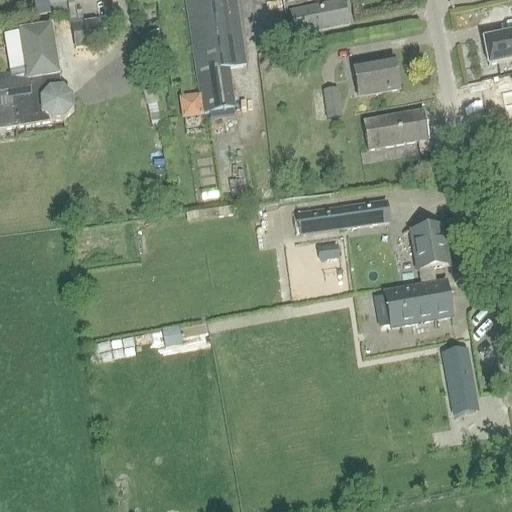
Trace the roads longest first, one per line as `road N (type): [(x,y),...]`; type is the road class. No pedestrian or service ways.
road 1 (residential): [(432,0),(468,184)]
road 2 (track): [(468,184),(511,364)]
